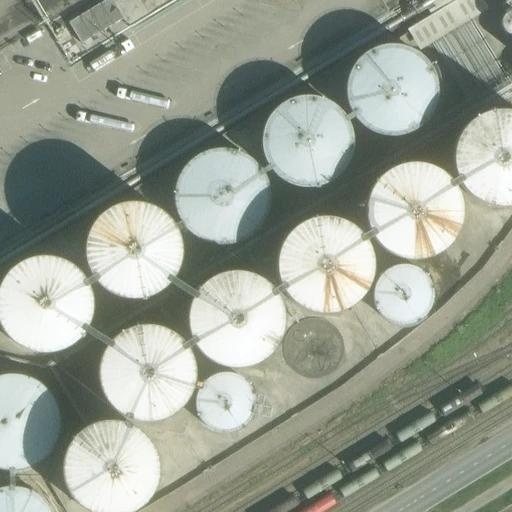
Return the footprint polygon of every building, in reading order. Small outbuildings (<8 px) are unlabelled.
[(114,0),(104,0),(73,19),(89,47),(114,32),(116,35),(130,27),(114,0)] [(505,29),(510,32),(511,32),(511,10),(505,13),(502,18),(502,24),(505,29)] [(347,80),(350,104),(363,123),(384,133),(408,133),(428,122),(442,103),(444,80),(436,58),(418,42),(395,37),(373,43),(355,58),(347,80)] [(259,130),(262,153),(275,173),(296,183),(320,183),(341,172),(354,153),(356,130),(348,108),(330,92),(307,87),(285,93),(267,108),(259,130)] [(457,156),(460,179),(473,198),(494,209),(511,208),(511,113),(505,112),(482,118),(465,134),(457,156)] [(175,188),(178,211),(191,230),(212,241),(236,241),(257,230),(270,211),(273,187),(264,165),(246,150),(223,145),(201,150),(183,166),(175,188)] [(367,204),(370,228),(384,247),(405,258),(428,257),(449,246),(462,227),(465,204),(456,182),(439,166),(416,161),(393,167),(375,182),(367,204)] [(86,239),(89,262),(103,281),(124,292),(147,292),(168,281),(181,262),(184,238),(175,216),(158,201),(135,196),(112,201),(95,217),(86,239)] [(278,257),(281,280),(294,300),(315,310),(339,310),(360,299),(373,280),(376,256),(367,235),(349,219),(326,214),(304,219),(286,235),(278,257)] [(0,286),(0,317),(13,337),(34,348),(58,347),(78,336),(92,317),(94,294),(86,272),(68,256),(45,251),(23,257),(5,272),(0,286)] [(386,319),(397,324),(408,325),(418,322),(427,317),(434,309),(438,298),(439,286),(435,275),(427,266),(417,260),(405,258),(393,260),(383,267),(376,276),(372,287),(373,299),(378,310),(386,319)] [(193,311),(196,334),(209,353),(230,364),(254,364),(274,353),(288,334),(290,310),(282,288),(264,273),(241,267),(218,273),(201,289),(193,311)] [(101,366),(104,389),(117,408),(138,419),(162,419),(182,408),(196,388),(198,365),(190,343),(172,328),(149,322),(126,328),(109,344),(101,366)] [(335,341),(307,347),(313,377),(341,370),(335,341)] [(208,425),(219,430),(230,430),(240,428),(249,423),(256,415),(260,404),(261,392),(257,381),(249,372),(239,366),(227,364),(215,366),(205,372),(198,382),(194,393),(195,405),(200,416),(208,425)] [(0,466),(2,468),(25,467),(46,456),(59,437),(62,414),(53,392),(36,376),(13,371),(0,374),(0,466)] [(65,462),(68,485),(82,504),(97,511),(131,511),(147,504),(160,484),(163,461),(154,439),(137,424),(114,418),(91,424),(74,440),(65,462)] [(0,511),(57,511),(54,502),(36,486),(13,481),(0,483),(0,511)]
